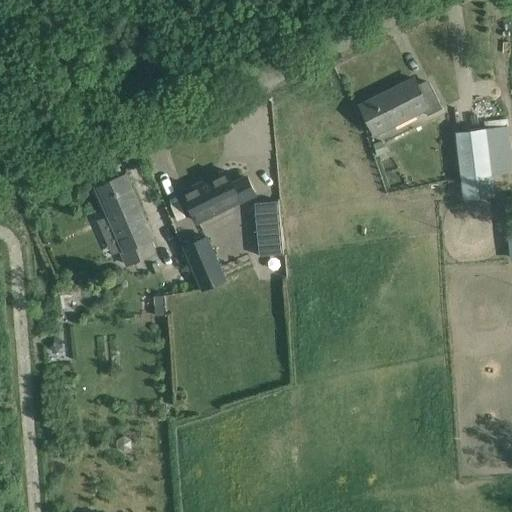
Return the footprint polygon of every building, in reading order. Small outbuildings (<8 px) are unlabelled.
[(419,88),(414,79),(361,106),(375,134),(425,109),(428,116),(442,108),(430,83),(419,88)] [(511,171),(511,161),(508,126),(456,132),(464,200),(495,196),(492,174),(511,171)] [(382,141),(373,144),(378,156),(387,153),(382,141)] [(233,184),(227,171),(183,193),(197,222),(255,194),(247,177),(233,184)] [(97,187),(125,250),(121,251),(127,265),(155,253),(150,242),(150,240),(153,239),(126,175),(97,187)] [(279,201),(255,203),(259,256),(284,254),(279,201)] [(184,248),(202,291),(224,282),(207,239),(184,248)] [(156,315),(165,315),(164,296),(155,297),(156,315)]
